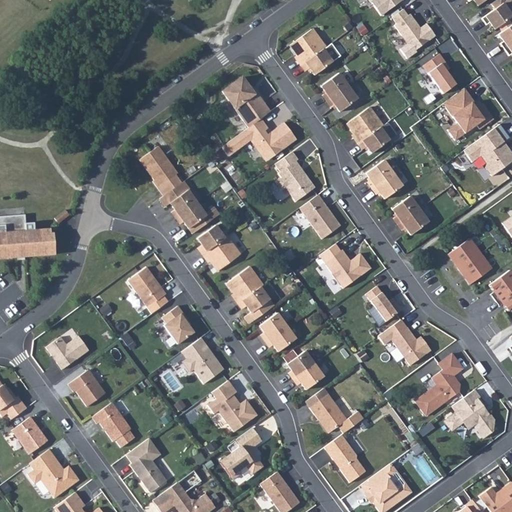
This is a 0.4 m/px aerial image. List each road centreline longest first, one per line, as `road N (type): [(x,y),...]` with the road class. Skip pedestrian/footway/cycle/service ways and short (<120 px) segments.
road 1 (residential): [(250,38),(328,141),(336,183),(511,396)]
road 2 (residential): [(335,511),(299,461),(285,412),(160,241),(88,218)]
road 3 (residential): [(88,218),(115,140),(250,38)]
road 4 (residential): [(6,342),(130,511)]
road 5 (residential): [(6,342),(63,291),(88,218)]
road 6 (residential): [(438,0),(511,102)]
road 7 (residential): [(511,439),(411,511)]
